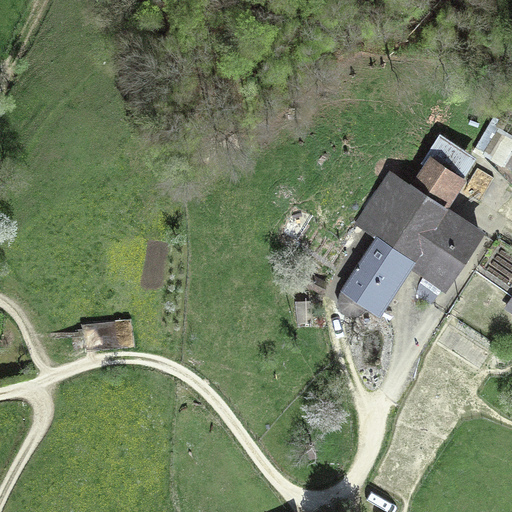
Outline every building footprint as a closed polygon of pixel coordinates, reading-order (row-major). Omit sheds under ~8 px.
[(511,158),(511,140),(506,137),(491,162),(505,171),(511,158)] [(464,160),(440,144),(412,186),(391,172),(358,223),(379,237),(360,266),(358,264),(356,267),(358,269),(342,294),(340,301),(342,308),(349,312),(357,312),(366,302),(378,311),(412,259),(427,269),(425,272),(443,284),(479,231),(438,204),(457,176),(464,160)] [(315,303),(299,302),(298,326),(314,327),(315,303)] [(133,323),(83,328),(86,358),(136,352),(133,323)] [(288,414),(278,423),(293,439),(303,430),(288,414)] [(341,444),(327,442),(324,479),(338,480),(341,444)]
